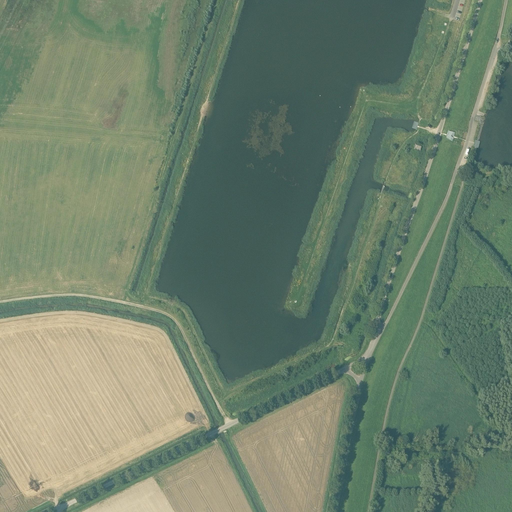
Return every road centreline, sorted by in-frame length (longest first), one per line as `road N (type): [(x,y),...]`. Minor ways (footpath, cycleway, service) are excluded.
road 1 (unclassified): [(370,347),(446,197),(505,0)]
road 2 (unclassified): [(370,347),(479,0)]
road 3 (unclassified): [(51,511),(343,369)]
road 4 (track): [(227,425),(165,312),(86,295),(0,302)]
road 5 (unclassified): [(334,511),(360,384)]
